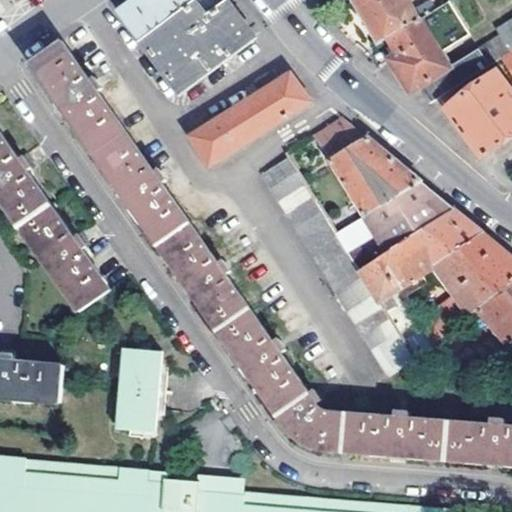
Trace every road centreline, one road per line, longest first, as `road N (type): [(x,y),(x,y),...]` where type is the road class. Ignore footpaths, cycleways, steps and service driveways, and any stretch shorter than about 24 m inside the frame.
road 1 (residential): [(0,60),(277,452),(323,473),(483,486),(511,496)]
road 2 (tertiary): [(274,0),(334,69),(511,216)]
